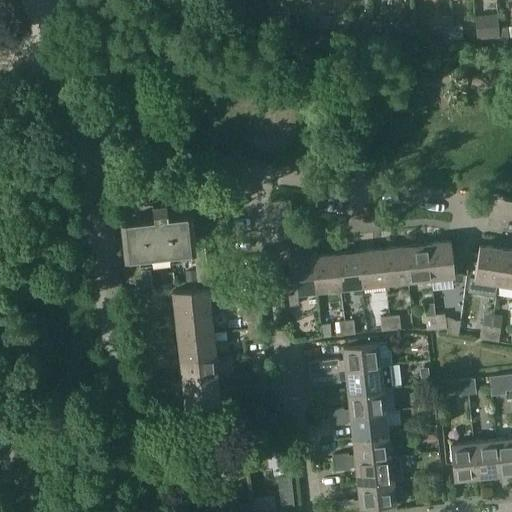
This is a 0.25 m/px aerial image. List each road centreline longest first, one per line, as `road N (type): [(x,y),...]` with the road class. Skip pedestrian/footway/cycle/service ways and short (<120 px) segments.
road 1 (residential): [(146,511),(84,165)]
road 2 (residential): [(311,511),(256,171)]
road 3 (residential): [(511,213),(256,171)]
road 4 (residential): [(256,171),(144,154),(84,165)]
road 5 (residential): [(84,165),(62,89),(12,34)]
